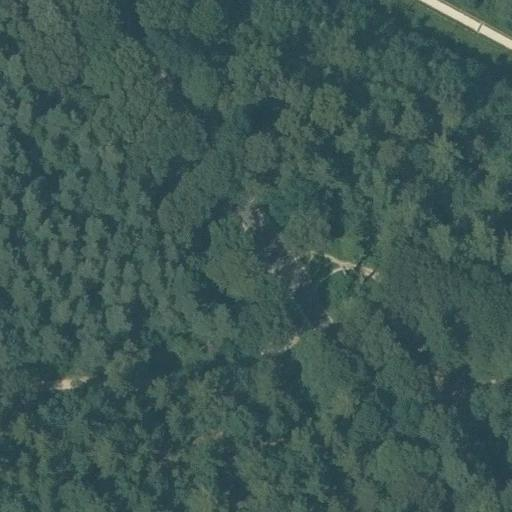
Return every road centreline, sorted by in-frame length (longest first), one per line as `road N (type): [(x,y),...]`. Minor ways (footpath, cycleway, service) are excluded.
road 1 (secondary): [(450,511),(101,0)]
road 2 (track): [(0,375),(205,367),(266,354),(310,329)]
